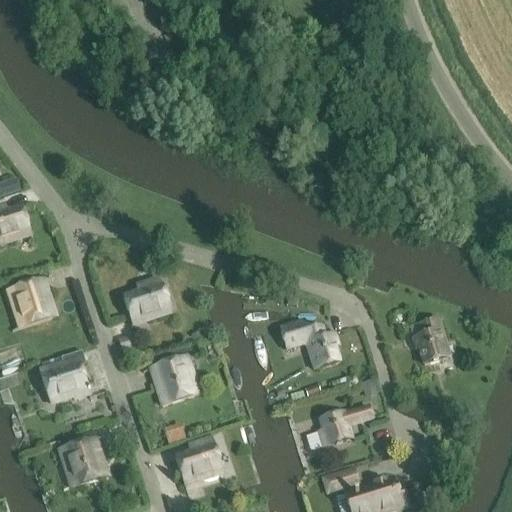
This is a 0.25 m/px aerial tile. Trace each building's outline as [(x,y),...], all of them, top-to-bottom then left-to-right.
[(56,19),(52,7),(43,10),(48,24),(52,23),(51,21),(56,19)] [(17,181),(0,186),(0,200),(3,199),(21,194),(17,181)] [(5,210),(0,211),(0,245),(30,236),(22,212),(7,217),(5,210)] [(44,282),(7,294),(19,331),(56,319),(44,282)] [(131,326),(170,313),(160,283),(137,290),(139,297),(124,302),(131,326)] [(449,360),(438,321),(418,327),(421,338),(411,341),(415,353),(418,352),(423,368),(449,360)] [(321,329),(318,330),(315,327),(305,328),(301,323),(278,329),(286,354),(307,349),(314,373),(340,365),(335,349),(338,348),(334,336),(324,340),(321,329)] [(186,360),(150,372),(162,409),(199,397),(186,360)] [(87,393),(80,369),(65,374),(62,367),(39,375),(49,405),(87,393)] [(368,410),(342,418),(341,415),(319,422),(327,450),(349,443),(345,429),(372,421),(368,410)] [(163,431),(168,447),(185,441),(180,425),(163,431)] [(59,452),(70,491),(107,479),(94,435),(57,446),(59,452)] [(183,487),(221,474),(211,443),(188,451),(190,458),(175,463),(183,487)] [(343,476),(348,490),(359,487),(354,472),(343,476)] [(392,511),(400,510),(408,508),(404,496),(399,498),(396,497),(391,482),(385,485),(385,484),(375,487),(375,489),(347,498),(350,511),(392,511)]
